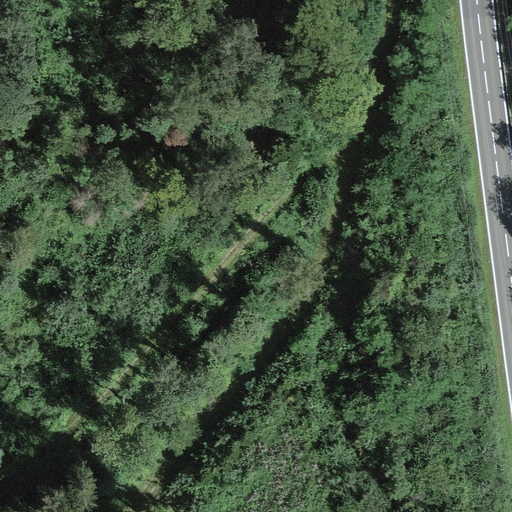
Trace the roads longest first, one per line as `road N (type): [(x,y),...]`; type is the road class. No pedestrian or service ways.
road 1 (track): [(393,0),(344,194),(307,300),(133,511)]
road 2 (track): [(0,505),(352,162)]
road 3 (secondary): [(511,300),(474,0)]
